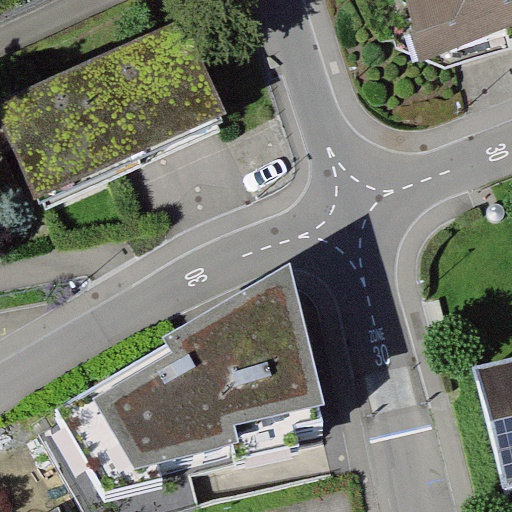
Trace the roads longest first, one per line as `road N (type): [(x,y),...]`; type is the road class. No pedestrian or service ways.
road 1 (residential): [(348,217),(207,272),(0,390)]
road 2 (residential): [(415,511),(348,217)]
road 3 (residential): [(348,217),(279,0)]
road 4 (residential): [(348,217),(511,148)]
road 5 (track): [(0,277),(104,260),(137,308)]
